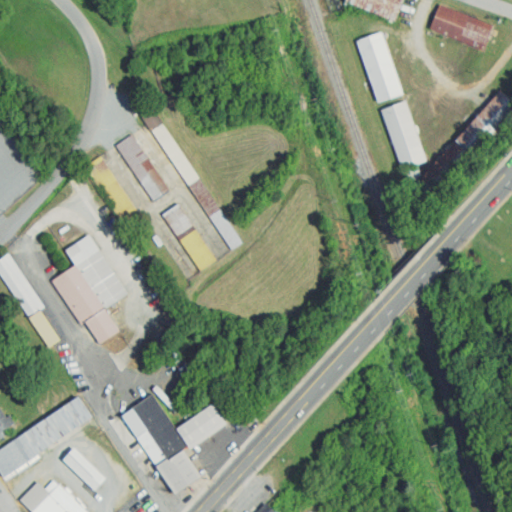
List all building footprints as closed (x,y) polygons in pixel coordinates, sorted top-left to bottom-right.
[(345,0),(345,1),(394,21),(402,0),(345,0)] [(440,5),(492,26),(483,50),(430,28),(440,5)] [(356,41),(378,103),(403,94),(382,32),(356,41)] [(500,91),(511,102),(511,114),(422,209),(405,193),(500,91)] [(381,110),(402,170),(426,161),(405,101),(381,110)] [(155,111),(244,244),(232,251),(144,118),(155,111)] [(132,136),(168,189),(153,200),(116,146),(132,136)] [(100,156),(138,213),(123,223),(85,166),(100,156)] [(179,204),(216,260),(201,270),(163,214),(179,204)] [(89,234),(129,292),(105,308),(76,264),(66,250),(89,234)] [(0,258),(5,255),(62,339),(50,347),(0,273),(0,258)] [(76,264),(53,279),(82,323),(85,320),(100,344),(120,330),(105,308),(76,264)] [(0,447),(78,395),(92,417),(3,477),(0,472),(0,447)] [(123,416),(176,493),(200,476),(182,451),(188,447),(190,450),(227,425),(212,404),(176,429),(153,396),(123,416)] [(0,410),(11,426),(5,430),(9,435),(0,441),(0,410)] [(74,447),(106,477),(95,489),(63,459),(74,447)] [(37,480),(45,488),(53,480),(86,511),(28,511),(17,501),(37,480)] [(277,511),(267,502),(257,511),(277,511)]
